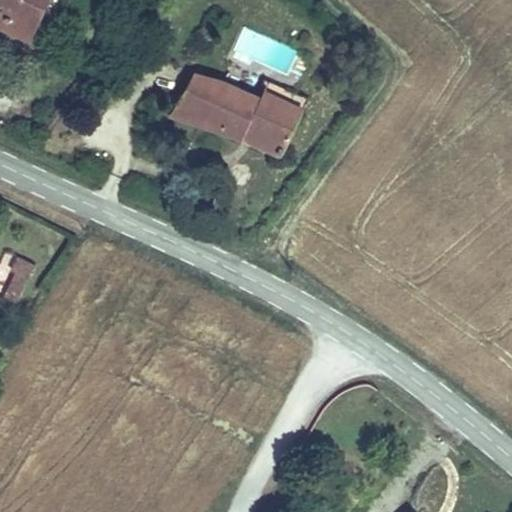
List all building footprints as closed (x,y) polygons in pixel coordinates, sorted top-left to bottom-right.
[(51,0),(4,0),(0,10),(0,28),(33,43),(51,0)] [(251,132),(288,154),(309,123),(274,99),(271,103),(229,77),(226,81),(206,66),(192,84),(180,91),(186,109),(200,119),(205,113),(246,141),(251,132)] [(274,99),(309,123),(316,113),(282,89),(274,99)] [(281,164),(288,154),(251,132),(246,141),(281,164)] [(0,296),(20,303),(34,261),(0,250),(0,296)] [(426,511),(416,503),(407,511),(426,511)]
